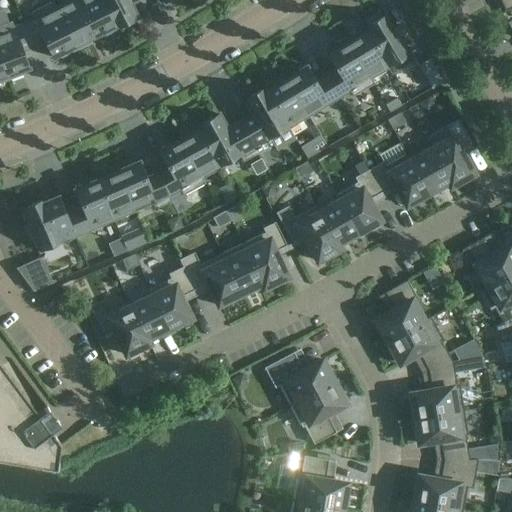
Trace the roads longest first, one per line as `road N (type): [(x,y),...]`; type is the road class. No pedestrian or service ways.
road 1 (residential): [(303,0),(162,75),(0,144)]
road 2 (residential): [(81,403),(330,295)]
road 3 (residential): [(379,511),(388,428),(330,295)]
road 4 (residential): [(330,295),(511,188)]
road 5 (residential): [(511,118),(442,0)]
road 6 (residential): [(81,403),(7,316),(0,295)]
